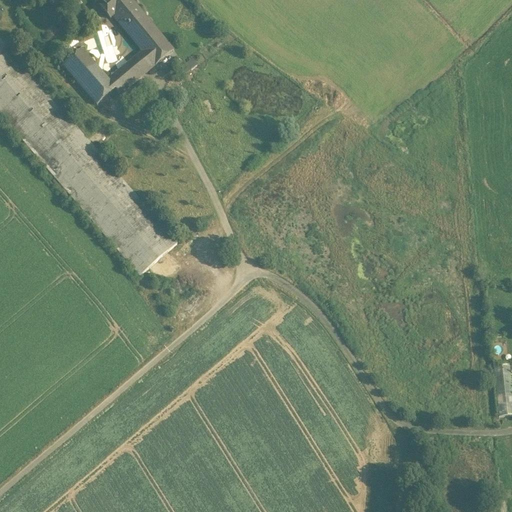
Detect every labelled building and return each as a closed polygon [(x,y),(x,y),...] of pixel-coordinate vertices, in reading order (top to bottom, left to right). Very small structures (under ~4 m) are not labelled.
[(132,1),(131,0),(104,0),(98,6),(110,20),(113,18),(118,24),(138,8),(132,1)] [(154,28),(138,8),(118,24),(142,53),(134,59),(122,69),(135,84),(174,52),(154,28)] [(181,46),(162,22),(154,28),(174,52),(181,46)] [(177,245),(0,41),(0,116),(139,278),(177,245)] [(100,57),(89,44),(82,51),(92,63),(100,57)] [(92,63),(82,51),(63,67),(97,107),(115,91),(92,63)] [(122,69),(115,75),(100,57),(92,63),(115,91),(120,96),(135,84),(122,69)] [(193,59),(188,63),(193,69),(198,65),(193,59)] [(511,390),(506,334),(490,336),(498,418),(511,416),(511,390)]
